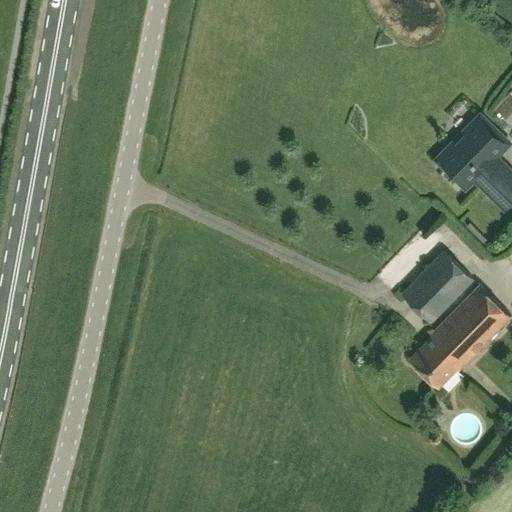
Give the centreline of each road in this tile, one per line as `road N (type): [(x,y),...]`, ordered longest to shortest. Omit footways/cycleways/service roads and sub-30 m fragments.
road 1 (unclassified): [(55,511),(128,185),(159,0)]
road 2 (primary): [(0,351),(62,0)]
